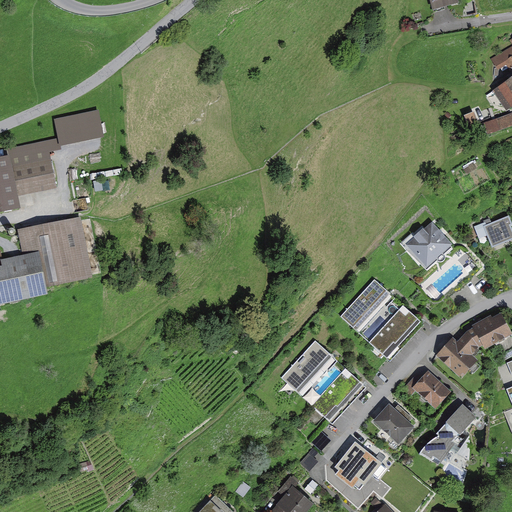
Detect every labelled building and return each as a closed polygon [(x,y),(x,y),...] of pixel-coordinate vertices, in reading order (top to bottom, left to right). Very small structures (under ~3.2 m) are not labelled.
[(461,3),(460,0),(432,0),(435,11),(461,3)] [(511,48),(494,59),(501,70),(509,65),(511,69),(511,48)] [(511,78),(494,90),(510,113),(511,111),(511,78)] [(484,109),(466,115),(471,129),(489,122),(484,109)] [(101,134),(96,112),(56,120),(61,142),(101,134)] [(511,114),(486,124),(490,135),(511,126),(511,114)] [(49,140),(7,149),(8,154),(0,155),(0,211),(20,208),(18,198),(59,190),(49,140)] [(511,222),(510,217),(486,227),(495,249),(511,241),(511,222)] [(81,218),(18,230),(23,255),(3,258),(2,250),(0,249),(0,303),(47,294),(46,288),(93,279),(81,218)] [(454,247),(433,224),(408,246),(429,270),(454,247)] [(375,277),(342,313),(390,357),(423,321),(375,277)] [(511,333),(511,331),(501,313),(475,328),(487,348),(511,333)] [(481,343),(468,332),(459,342),(454,338),(439,355),(463,377),(478,361),(470,355),(481,343)] [(317,341),(284,377),(332,421),(365,385),(317,341)] [(453,392),(430,372),(415,388),(437,408),(453,392)] [(416,426),(390,404),(375,422),(402,443),(416,426)] [(481,418),(464,404),(423,454),(440,468),(481,418)] [(322,450),(331,439),(322,432),(313,442),(322,450)] [(311,470),(317,458),(309,453),(303,465),(311,470)] [(88,462),(78,465),(80,473),(90,471),(88,462)] [(309,511),(315,506),(295,487),(274,509),(277,511),(309,511)] [(234,511),(218,496),(203,511),(234,511)]
